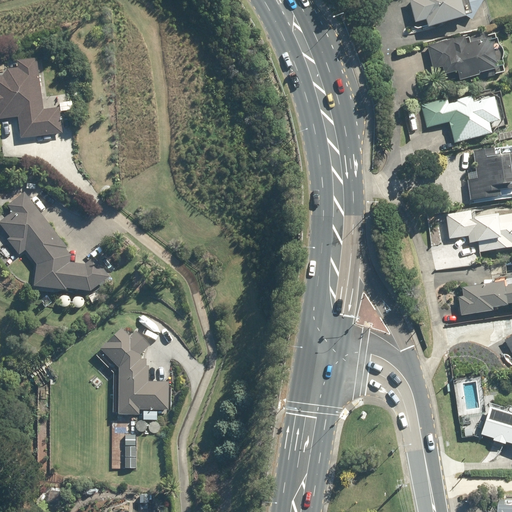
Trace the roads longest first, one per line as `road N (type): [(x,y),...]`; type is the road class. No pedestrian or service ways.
road 1 (primary): [(339,219),(408,348),(421,433)]
road 2 (primary): [(281,0),(321,94),(339,219)]
road 3 (primary): [(323,347),(296,511)]
road 4 (secondary): [(421,433),(389,366),(323,347)]
road 5 (primary): [(339,219),(323,347)]
